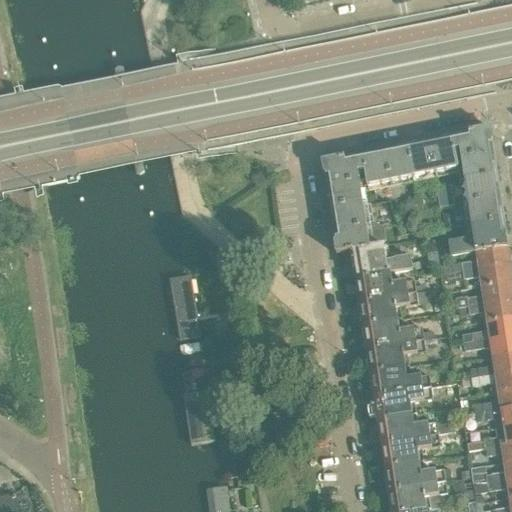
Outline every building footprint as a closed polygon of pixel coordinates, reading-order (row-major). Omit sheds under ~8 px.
[(491,129),(452,137),(456,159),(460,158),(464,183),(498,177),(496,166),(494,165),(491,145),(493,142),(491,129)] [(417,145),(407,147),(413,178),(458,169),(456,159),(452,137),(441,140),(439,142),(419,146),(417,145)] [(372,154),(361,156),(366,181),(367,188),(413,178),(407,147),(396,149),(395,151),(374,155),(372,154)] [(328,199),(329,211),(363,206),(359,183),(366,181),(361,156),(322,164),(324,175),(326,177),(329,197),(328,199)] [(500,187),(498,177),(464,183),(472,229),(505,223),(503,212),(501,210),(498,190),(500,187)] [(450,188),(437,190),(438,199),(452,197),(450,188)] [(363,206),(329,211),(331,221),(333,222),(336,243),(334,245),(336,256),(350,254),(370,251),(369,249),(382,247),(385,241),(384,230),(374,223),(373,223),(371,206),(363,207),(363,206)] [(507,233),(505,223),(472,229),(474,241),(465,243),(465,242),(449,244),(451,257),(508,248),(507,247),(505,235),(507,233)] [(354,265),(356,281),(391,276),(413,272),(411,258),(395,261),(395,262),(386,263),(384,247),(382,247),(369,249),(370,251),(350,254),(352,264),(354,265)] [(510,266),(508,248),(451,257),(451,258),(476,254),(477,263),(439,269),(440,277),(456,274),(510,266)] [(437,254),(428,256),(430,269),(439,268),(437,254)] [(173,271),(180,313),(185,316),(190,315),(194,310),(187,269),(183,266),(177,267),(173,271)] [(480,279),(481,289),(511,284),(511,276),(510,266),(456,274),(440,277),(441,283),(455,281),(456,283),(464,282),(480,279)] [(356,281),(360,305),(425,295),(424,287),(416,288),(415,283),(392,287),(391,276),(356,281)] [(511,302),(511,284),(481,289),(483,298),(468,301),(468,298),(455,300),(457,311),(460,311),(511,302)] [(360,305),(364,327),(398,322),(396,311),(427,307),(425,295),(360,305)] [(511,320),(511,302),(460,311),(461,319),(485,315),(487,324),(511,320)] [(488,333),(463,338),(464,346),(511,337),(511,320),(487,324),(488,333)] [(364,327),(367,351),(424,343),(434,341),(433,333),(423,335),(422,330),(399,334),(398,322),(364,327)] [(511,337),(464,346),(465,354),(475,352),(491,350),(492,359),(511,355),(511,337)] [(424,343),(367,351),(371,375),(405,370),(404,359),(426,355),(425,350),(435,348),(434,341),(424,343)] [(511,374),(511,355),(492,359),(494,368),(472,372),(473,380),(511,374)] [(373,388),(375,399),(431,390),(430,383),(430,378),(407,382),(405,370),(371,375),(371,378),(370,380),(371,387),(373,388)] [(511,374),(473,380),(471,381),(473,389),(481,388),(481,387),(496,385),(498,394),(511,392),(511,374)] [(472,387),(471,381),(462,382),(463,389),(472,387)] [(193,395),(200,437),(204,440),(210,439),(214,434),(206,393),(202,390),(196,391),(193,395)] [(378,420),(378,423),(412,417),(411,406),(433,403),(431,390),(375,399),(376,409),(375,412),(376,418),(378,420)] [(474,407),(475,415),(511,409),(511,392),(498,394),(499,404),(474,407)] [(511,409),(475,415),(472,416),(462,417),(463,422),(476,420),(477,425),(488,423),(488,422),(494,421),(496,431),(511,428),(511,409)] [(378,423),(382,446),(455,434),(454,425),(437,427),(437,425),(414,429),(412,417),(378,423)] [(511,428),(496,431),(497,440),(484,442),(484,443),(467,446),(468,453),(485,450),(511,446),(511,428)] [(438,437),(382,446),(386,470),(420,465),(418,453),(440,449),(438,437)] [(511,463),(511,446),(485,450),(486,459),(502,456),(504,465),(511,463)] [(511,482),(511,463),(504,465),(505,475),(486,478),(485,469),(475,471),(475,469),(471,470),(474,488),(487,486),(487,485),(487,486),(511,482)] [(389,494),(446,485),(452,484),(450,472),(421,476),(420,465),(386,470),(389,494)] [(511,500),(511,482),(487,486),(489,495),(508,491),(509,501),(511,500)] [(446,485),(389,494),(392,511),(427,511),(441,510),(442,510),(440,498),(448,497),(446,485)] [(464,486),(455,488),(458,505),(474,502),(473,493),(465,494),(464,486)] [(487,486),(474,488),(475,497),(488,495),(487,486)] [(209,498),(211,511),(225,511),(223,496),(219,493),(213,494),(209,498)] [(18,511),(16,495),(0,498),(0,511),(18,511)] [(475,499),(476,506),(484,505),(482,497),(475,499)] [(511,511),(511,500),(509,501),(511,510),(496,511),(511,511)]
